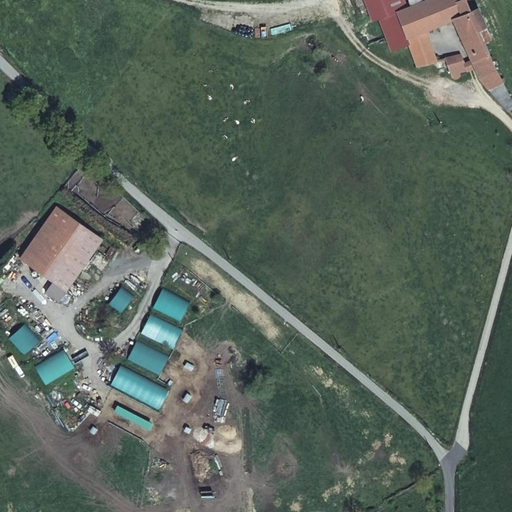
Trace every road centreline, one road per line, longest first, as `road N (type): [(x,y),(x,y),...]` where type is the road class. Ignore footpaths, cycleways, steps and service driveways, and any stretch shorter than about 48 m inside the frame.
road 1 (unclassified): [(452,465),(416,422),(178,229),(0,56)]
road 2 (track): [(177,0),(223,13),(327,2),(369,52),(427,82),(478,95),(511,131)]
road 3 (unclassified): [(452,465),(511,237)]
